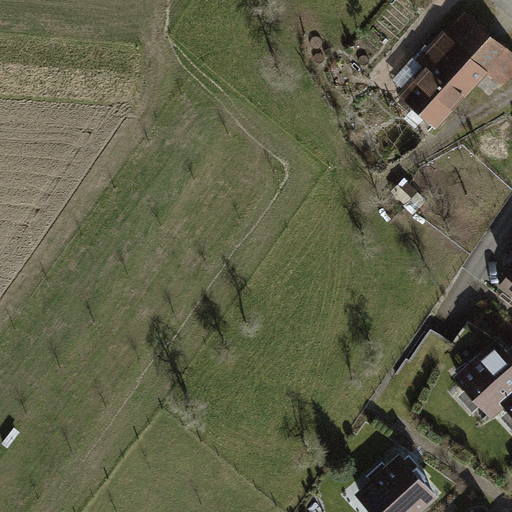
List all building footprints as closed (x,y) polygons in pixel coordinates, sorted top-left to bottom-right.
[(418,63),(394,90),(433,124),(483,68),(499,81),(511,66),(511,56),(460,10),(442,30),(438,26),(411,57),(418,63)] [(511,273),(511,252),(502,266),(511,273)] [(490,414),(502,403),(495,397),(511,382),(511,355),(505,347),(493,334),(448,374),(490,414)] [(511,382),(495,397),(502,403),(511,414),(511,382)] [(397,447),(349,490),(368,511),(413,511),(436,492),(397,447)]
